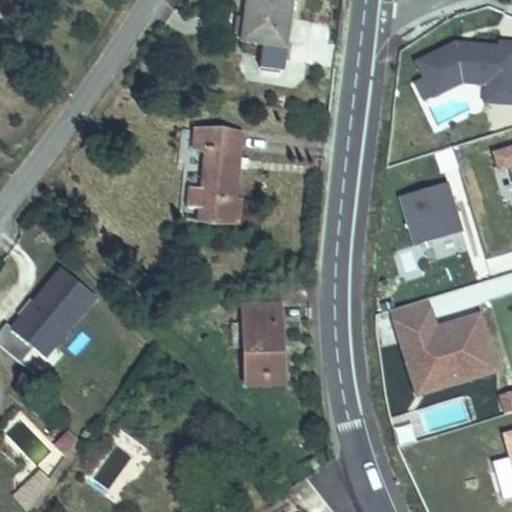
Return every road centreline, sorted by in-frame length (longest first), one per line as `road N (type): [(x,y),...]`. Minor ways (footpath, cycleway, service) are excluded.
road 1 (tertiary): [(363,22),(335,319),(349,424),(384,511)]
road 2 (unclassified): [(0,217),(150,0)]
